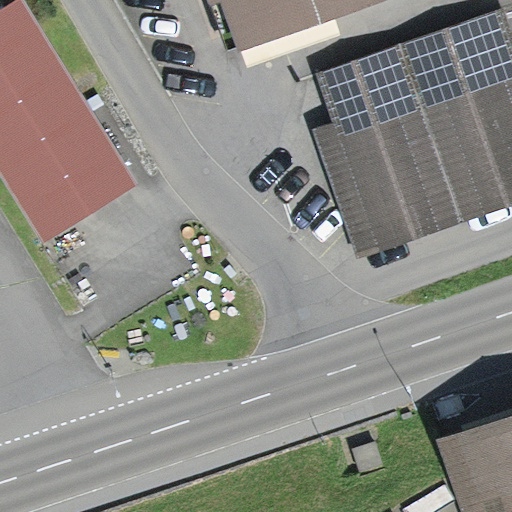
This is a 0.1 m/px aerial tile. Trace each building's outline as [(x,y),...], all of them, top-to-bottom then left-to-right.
[(213,0),(226,35),(324,0),(213,0)] [(0,20),(0,153),(46,227),(122,180),(16,10),(0,20)] [(511,67),(324,133),(364,247),(506,197),(486,141),(511,132),(511,67)] [(511,511),(511,423),(451,445),(473,511),(511,511)] [(352,448),(359,470),(381,463),(374,441),(352,448)]
